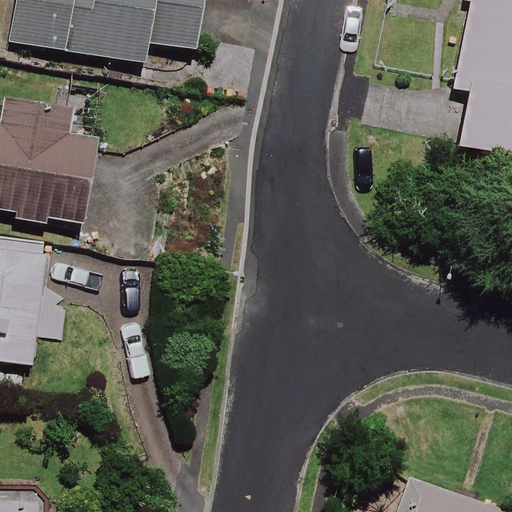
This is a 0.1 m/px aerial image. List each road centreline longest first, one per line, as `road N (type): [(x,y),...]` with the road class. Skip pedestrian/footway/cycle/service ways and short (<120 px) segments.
road 1 (residential): [(293,288),(289,131),(318,0)]
road 2 (residential): [(248,511),(293,288)]
road 3 (residential): [(293,288),(511,341)]
